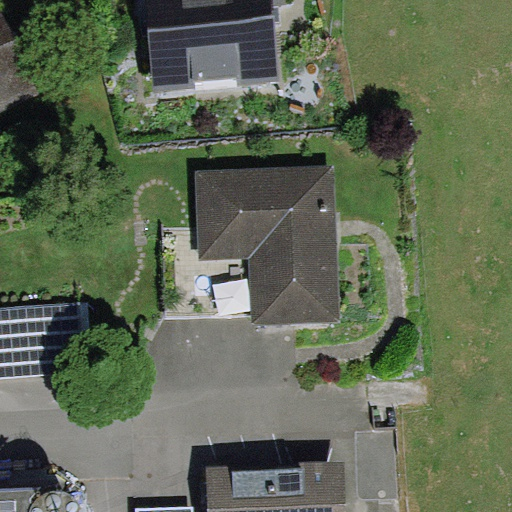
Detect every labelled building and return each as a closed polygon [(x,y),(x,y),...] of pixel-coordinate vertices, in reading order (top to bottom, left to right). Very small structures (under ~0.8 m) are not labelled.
[(139,0),(146,86),(267,77),(261,0),(139,0)] [(0,101),(12,96),(0,73),(0,101)] [(317,172),(192,178),(195,257),(249,255),(252,317),(324,314),(317,172)] [(0,376),(89,371),(85,308),(0,313),(0,376)] [(330,511),(328,469),(197,475),(198,511),(330,511)] [(0,489),(0,511),(82,511),(77,502),(70,495),(63,493),(55,492),(47,493),(40,498),(32,489),(0,489)]
